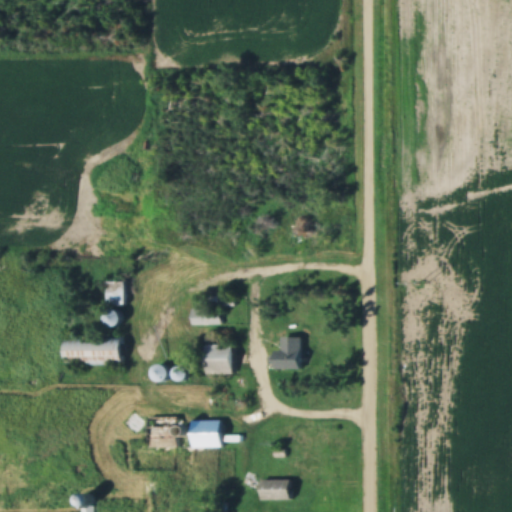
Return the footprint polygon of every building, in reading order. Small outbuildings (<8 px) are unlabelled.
[(157,273),(157,261),(138,261),(138,273),(157,273)] [(192,272),(170,272),(170,284),(192,284),(192,272)] [(126,306),(126,283),(105,283),(105,306),(126,306)] [(122,323),(118,309),(105,313),(110,327),(122,323)] [(221,325),(221,309),(192,309),(192,325),(221,325)] [(302,369),(302,337),(283,337),(283,350),(273,350),(273,369),(302,369)] [(66,365),(124,365),(124,339),(66,339),(66,365)] [(233,375),(233,345),(207,345),(207,375),(233,375)] [(149,417),(149,448),(179,448),(179,417),(149,417)] [(223,447),(223,423),(194,423),(194,447),(223,447)] [(182,436),(188,437),(190,427),(183,426),(182,436)] [(292,500),(292,479),(261,479),(261,500),(292,500)]
